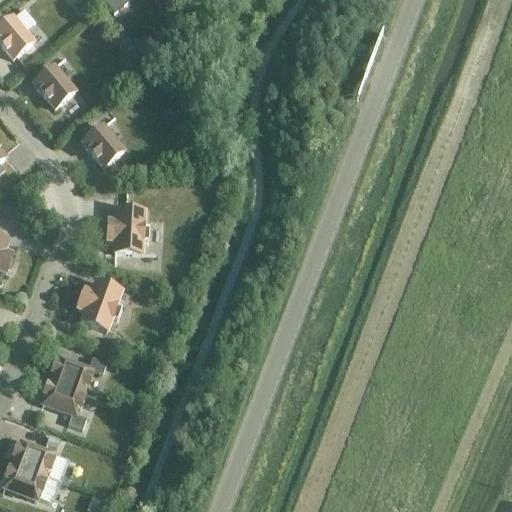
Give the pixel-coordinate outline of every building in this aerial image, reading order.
[(5,56),(12,64),(33,47),(12,22),(0,32),(0,50),(5,56)] [(47,105),(54,114),(75,97),(54,71),(33,88),(40,97),(40,98),(46,105),(47,105)] [(95,164),(103,173),(123,156),(102,130),(82,148),(89,156),(89,157),(95,164)] [(115,246),(114,258),(141,259),(142,245),(148,245),(148,232),(143,231),(143,217),(117,215),(116,227),(107,227),(106,246),(115,246)] [(0,276),(5,278),(11,260),(3,257),(7,246),(0,243),(0,276)] [(85,316),(81,327),(106,336),(111,323),(112,323),(117,325),(121,312),(116,310),(121,296),(95,287),(91,298),(83,295),(77,313),(85,316)] [(91,363),(87,373),(59,363),(56,370),(54,369),(50,379),(53,380),(51,385),(83,397),(85,391),(88,392),(91,382),(89,381),(91,375),(102,378),(106,368),(91,363)] [(81,403),(83,397),(51,385),(48,391),(46,390),(42,400),(45,401),(42,408),(71,419),(67,430),(82,435),(86,424),(75,420),(77,413),(80,414),(83,404),(81,403)] [(49,440),(45,449),(55,453),(59,444),(49,440)] [(12,469),(44,481),(47,475),(49,476),(53,466),(50,465),(53,458),(20,446),(18,453),(15,452),(12,462),(14,463),(12,469)] [(42,487),(44,481),(12,469),(10,475),(7,474),(4,484),(6,485),(4,492),(36,504),(39,497),(41,498),(45,488),(42,487)] [(92,502),(87,511),(103,511),(105,507),(92,502)]
